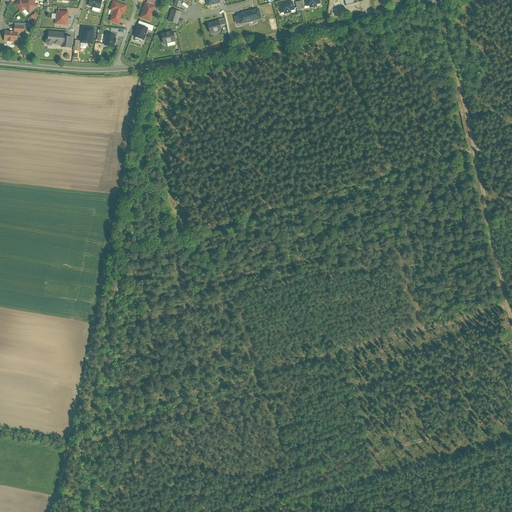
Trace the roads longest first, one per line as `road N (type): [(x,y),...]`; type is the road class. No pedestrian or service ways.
road 1 (track): [(148,66),(55,511)]
road 2 (track): [(252,511),(511,444)]
road 3 (tertiary): [(367,15),(119,70)]
road 4 (track): [(458,90),(511,334)]
